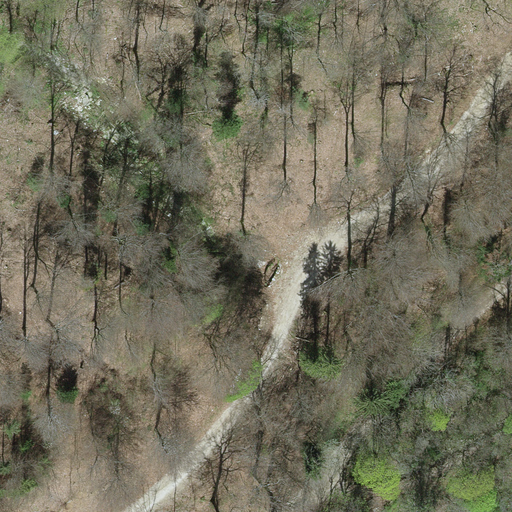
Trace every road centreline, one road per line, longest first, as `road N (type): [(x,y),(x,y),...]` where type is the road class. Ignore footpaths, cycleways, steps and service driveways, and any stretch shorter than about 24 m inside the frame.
road 1 (track): [(511,66),(391,208),(316,274),(272,362),(221,437),(140,511)]
road 2 (track): [(314,485),(511,295)]
